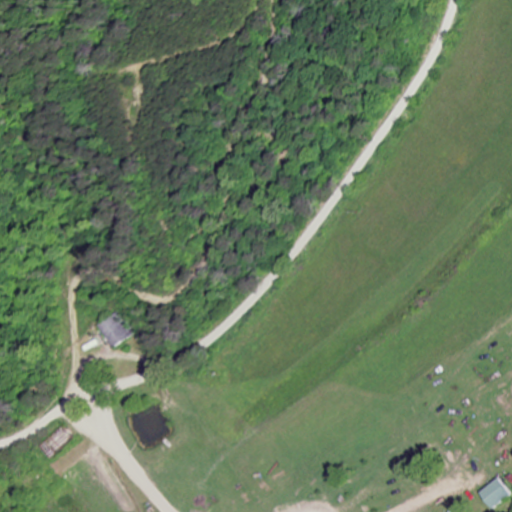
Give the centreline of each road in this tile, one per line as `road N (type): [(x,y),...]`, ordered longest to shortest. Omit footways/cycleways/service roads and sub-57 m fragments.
road 1 (residential): [(0,447),(224,329),(314,231),(415,89),(454,0)]
road 2 (residential): [(90,397),(74,337),(86,208),(160,113),(178,101),(245,88),(277,67),(281,0)]
road 3 (residential): [(90,397),(169,511)]
